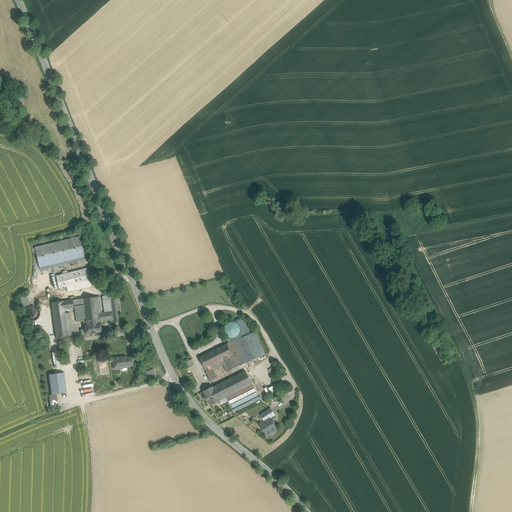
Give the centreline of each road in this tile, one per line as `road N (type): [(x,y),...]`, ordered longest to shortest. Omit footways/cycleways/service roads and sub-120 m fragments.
road 1 (secondary): [(18,0),(174,379),(202,419),(307,511)]
road 2 (track): [(511,213),(400,237),(471,383),(478,427),(470,511)]
